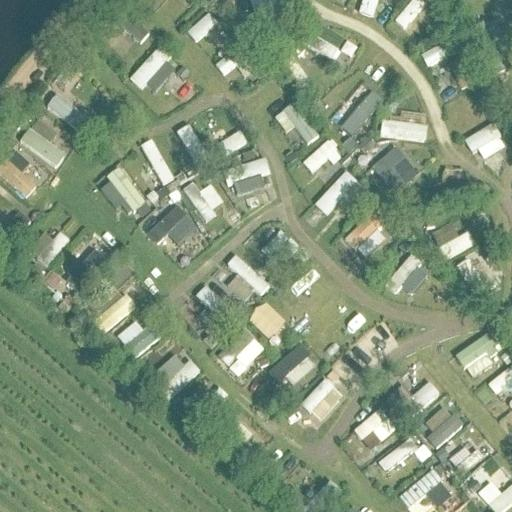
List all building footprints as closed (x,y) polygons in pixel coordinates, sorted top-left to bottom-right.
[(181,0),(191,9),(198,0),(181,0)] [(231,2),(223,6),(228,16),(235,13),(231,2)] [(91,79),(116,106),(137,87),(129,79),(139,70),(122,51),(91,79)] [(179,71),(185,82),(216,64),(210,53),(179,71)] [(267,78),(260,70),(252,77),(258,85),(267,78)] [(457,87),(461,94),(470,89),(466,82),(457,87)] [(341,134),(351,142),(382,106),(372,98),(341,134)] [(28,118),(37,125),(44,115),(34,108),(28,118)] [(294,109),(282,118),(306,150),(318,141),(294,109)] [(493,127),(501,136),(507,131),(499,121),(493,127)] [(187,165),(203,160),(193,131),(177,136),(187,165)] [(156,141),(146,146),(154,163),(164,159),(156,141)] [(3,150),(12,156),(17,148),(9,142),(3,150)] [(340,152),(348,160),(358,149),(349,142),(340,152)] [(368,143),(358,152),(364,159),(374,151),(368,143)] [(405,191),(403,189),(391,175),(403,165),(404,165),(395,153),(371,174),(394,201),(405,191)] [(110,168),(125,187),(136,179),(121,160),(110,168)] [(211,175),(201,179),(206,191),(216,188),(211,175)] [(301,212),(318,193),(308,185),(292,204),(301,212)] [(171,199),(170,198),(165,192),(156,199),(161,206),(171,199)] [(439,229),(449,223),(444,214),(434,221),(439,229)] [(393,230),(388,236),(396,245),(402,239),(393,230)] [(0,253),(0,266),(16,278),(35,250),(24,242),(19,249),(9,241),(0,253)] [(359,285),(378,300),(392,284),(374,268),(359,285)] [(44,275),(35,269),(30,276),(38,282),(44,275)] [(77,307),(68,300),(61,309),(69,316),(77,307)] [(238,305),(231,312),(238,319),(245,312),(238,305)] [(80,355),(95,346),(88,334),(73,344),(80,355)] [(208,340),(202,346),(211,355),(217,349),(208,340)] [(106,355),(115,348),(108,341),(100,348),(106,355)] [(456,348),(421,365),(429,381),(464,365),(456,348)] [(511,360),(508,356),(500,362),(506,370),(511,365),(511,360)] [(146,375),(154,366),(148,360),(142,366),(142,371),(146,375)] [(265,361),(256,365),(260,373),(269,370),(265,361)] [(444,390),(456,409),(489,388),(477,369),(444,390)] [(160,388),(152,377),(141,385),(133,375),(116,387),(131,409),(160,388)] [(334,375),(326,383),(333,389),(340,381),(334,375)] [(378,401),(391,391),(383,382),(371,393),(378,401)] [(290,394),(282,402),(291,410),(298,402),(290,394)] [(371,424),(405,412),(399,394),(365,406),(371,424)] [(472,413),(488,434),(509,418),(493,397),(472,413)] [(416,421),(390,445),(403,459),(429,435),(416,421)] [(337,465),(350,483),(376,465),(363,447),(337,465)] [(445,451),(438,457),(444,464),(451,458),(445,451)] [(429,462),(421,468),(426,474),(434,468),(429,462)] [(441,469),(434,474),(440,481),(446,476),(441,469)] [(366,511),(386,511),(410,491),(396,476),(362,507),(366,511)] [(274,495),(282,487),(275,480),(267,488),(274,495)] [(475,485),(467,491),(473,498),(481,492),(475,485)]
